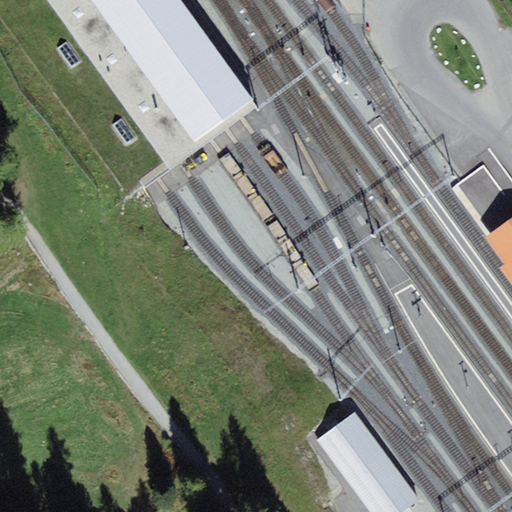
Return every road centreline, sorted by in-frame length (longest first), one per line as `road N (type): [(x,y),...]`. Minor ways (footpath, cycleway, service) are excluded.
road 1 (track): [(0,208),(52,250),(228,511)]
road 2 (residential): [(422,0),(403,20),(413,60),(469,108),(511,122)]
road 3 (residential): [(511,116),(487,35),(448,0)]
